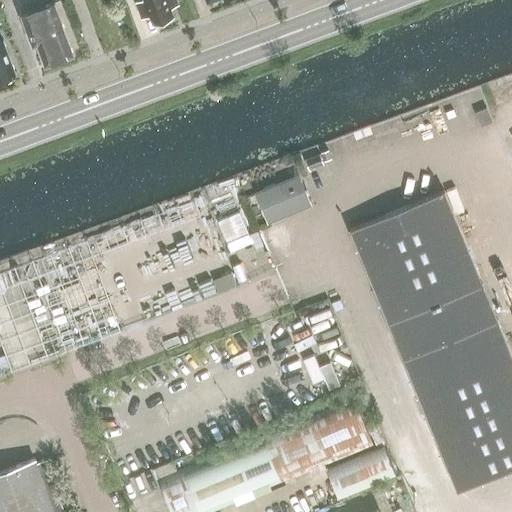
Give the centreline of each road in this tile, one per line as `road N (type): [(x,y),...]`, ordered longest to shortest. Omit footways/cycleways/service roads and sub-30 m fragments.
road 1 (secondary): [(0,142),(383,0)]
road 2 (unclassified): [(0,396),(33,389),(55,404),(98,511)]
